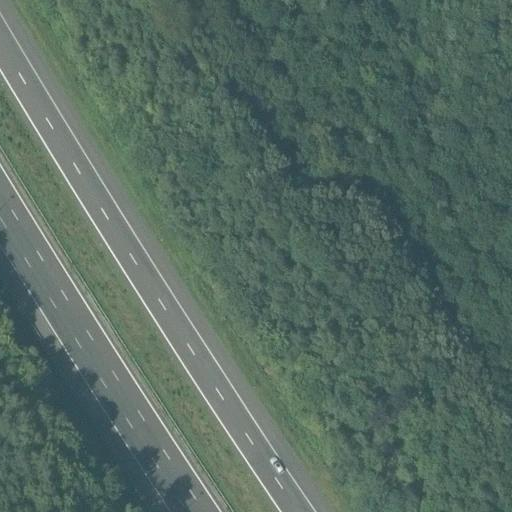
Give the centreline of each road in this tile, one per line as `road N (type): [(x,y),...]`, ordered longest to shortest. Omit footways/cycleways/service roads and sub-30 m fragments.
road 1 (motorway): [(302,511),(198,359),(0,20)]
road 2 (motorway): [(0,228),(186,511)]
